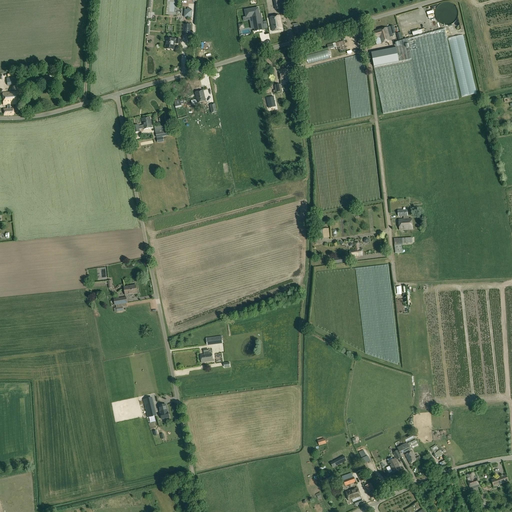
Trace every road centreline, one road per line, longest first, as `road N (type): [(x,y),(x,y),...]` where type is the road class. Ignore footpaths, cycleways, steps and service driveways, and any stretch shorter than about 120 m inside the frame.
road 1 (unclassified): [(201,511),(116,93)]
road 2 (unclassified): [(363,21),(116,93)]
road 3 (track): [(395,284),(376,123)]
road 4 (unclassified): [(511,457),(449,470),(372,505)]
